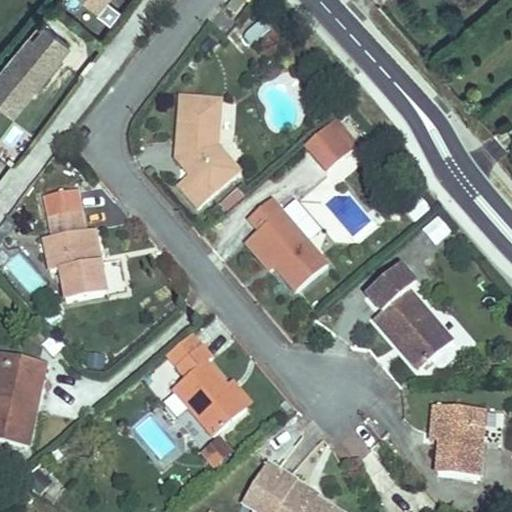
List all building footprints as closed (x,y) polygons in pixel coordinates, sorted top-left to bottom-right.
[(84,0),(97,10),(105,0),(84,0)] [(235,0),(228,9),(236,15),(245,4),(239,0),(235,0)] [(0,69),(0,104),(12,115),(69,46),(45,26),(34,40),(28,36),(0,69)] [(203,49),(210,56),(219,47),(211,40),(203,49)] [(179,189),(198,210),(241,174),(218,148),(222,102),(182,99),(177,162),(191,178),(179,189)] [(306,148),(328,174),(357,149),(335,124),(306,148)] [(276,269),(297,294),(328,268),(309,245),(283,214),(273,202),(250,221),(260,233),(252,241),(276,269)] [(283,214),(309,245),(323,233),(297,202),(283,214)] [(68,304),(108,296),(102,263),(96,264),(90,233),(85,233),(82,213),(50,219),(54,239),(57,254),(48,256),(51,274),(62,272),(68,304)] [(0,230),(0,247),(16,227),(8,220),(0,230)] [(425,232),(437,245),(450,234),(439,221),(425,232)] [(96,264),(102,263),(96,231),(90,233),(96,264)] [(48,256),(57,254),(54,239),(45,241),(48,256)] [(247,245),(271,273),(276,269),(252,241),(247,245)] [(401,268),(368,297),(383,315),(376,322),(398,347),(402,344),(406,349),(402,353),(420,373),(432,363),(439,371),(444,371),(459,359),(459,354),(452,346),(453,345),(410,294),(418,287),(401,268)] [(168,357),(178,369),(202,348),(192,336),(168,357)] [(44,347),(54,358),(65,349),(55,338),(44,347)] [(398,347),(402,353),(406,349),(402,344),(398,347)] [(174,392),(214,440),(247,411),(228,389),(208,365),(213,360),(202,348),(178,369),(188,380),(174,392)] [(0,442),(30,449),(38,408),(34,407),(36,401),(40,402),(47,365),(0,355),(0,442)] [(88,368),(104,370),(105,358),(90,356),(88,368)] [(228,389),(247,411),(252,407),(233,384),(228,389)] [(438,477),(480,480),(484,431),(476,430),(477,413),(435,409),(433,435),(442,436),(441,445),(438,477)] [(476,430),(484,431),(486,413),(477,413),(476,430)] [(432,444),(441,445),(442,436),(433,435),(432,444)] [(212,449),(224,463),(232,456),(220,442),(212,449)] [(205,456),(216,469),(224,463),(212,449),(205,456)] [(269,466),(244,506),(252,511),(336,511),(319,501),(318,500),(313,508),(302,501),(304,497),(294,491),(299,484),(269,466)] [(29,484),(40,495),(51,483),(40,473),(29,484)] [(302,501),(313,508),(318,500),(319,501),(321,498),(299,484),(294,491),(304,497),(302,501)] [(10,497),(22,506),(29,496),(17,487),(10,497)]
